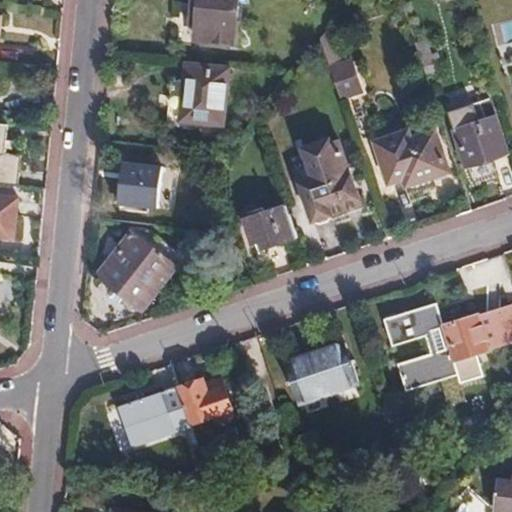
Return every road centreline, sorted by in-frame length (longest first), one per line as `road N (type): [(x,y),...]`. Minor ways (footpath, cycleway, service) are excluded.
road 1 (residential): [(51,377),(511,223)]
road 2 (residential): [(89,0),(51,377)]
road 3 (residential): [(51,377),(38,511)]
